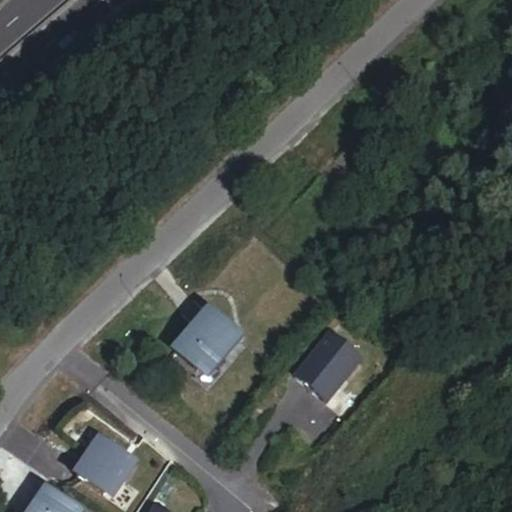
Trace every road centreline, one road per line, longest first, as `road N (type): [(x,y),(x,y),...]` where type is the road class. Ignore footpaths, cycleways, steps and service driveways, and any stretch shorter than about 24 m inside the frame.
road 1 (residential): [(52,357),(424,0)]
road 2 (residential): [(52,357),(225,497),(229,511)]
road 3 (primary): [(0,92),(111,0)]
